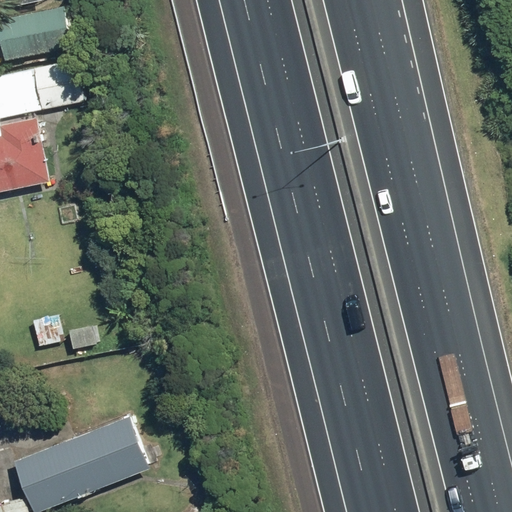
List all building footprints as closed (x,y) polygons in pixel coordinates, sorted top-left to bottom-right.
[(3,18),(11,59),(77,46),(69,5),(3,18)] [(0,74),(0,117),(90,98),(81,57),(0,74)] [(0,135),(0,191),(56,180),(43,117),(6,125),(8,134),(0,135)] [(35,319),(42,345),(68,338),(62,313),(35,319)] [(69,327),(74,348),(101,342),(97,322),(69,327)] [(18,459),(39,511),(154,467),(133,414),(18,459)] [(0,502),(0,511),(33,511),(29,496),(0,502)]
